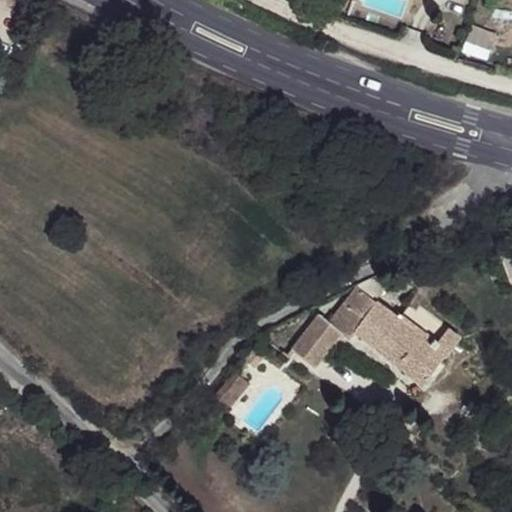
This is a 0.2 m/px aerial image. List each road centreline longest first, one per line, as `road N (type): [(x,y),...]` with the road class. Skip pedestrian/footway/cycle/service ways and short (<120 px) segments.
road 1 (unclassified): [(510,154),(487,186),(409,250),(250,330),(121,469)]
road 2 (secondary): [(117,0),(361,114),(510,154)]
road 3 (secondary): [(511,133),(368,91),(182,0)]
road 4 (unclassified): [(0,352),(121,469)]
